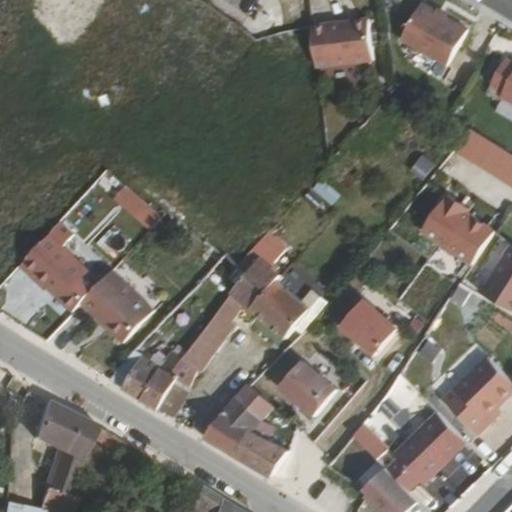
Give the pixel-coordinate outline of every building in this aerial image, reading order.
[(470,32),(423,5),(402,40),(449,68),(470,32)] [(313,27),(318,68),(376,61),(372,21),(313,27)] [(511,64),(507,62),(493,86),(504,93),(501,98),(511,104),(511,64)] [(511,156),(473,131),(457,155),(511,189),(511,156)] [(412,171),(425,181),(438,164),(424,154),(412,171)] [(315,189),(336,203),(344,191),(323,178),(315,189)] [(151,232),(162,219),(127,189),(116,201),(151,232)] [(425,233),(474,267),(495,234),(469,217),(463,213),(466,209),(450,197),(425,233)] [(472,212),(466,209),(463,213),(469,217),(472,212)] [(254,312),(279,282),(283,277),(272,269),(284,254),(279,250),(283,244),(271,235),(242,269),(244,271),(245,270),(250,274),(212,326),(228,338),(235,326),(232,324),(246,304),(254,312)] [(84,304),(102,284),(52,237),(24,268),(48,290),(49,288),(76,313),(84,304)] [(511,250),(486,294),(511,310),(511,250)] [(154,311),(113,272),(102,284),(84,304),(125,342),(154,311)] [(294,341),(314,324),(307,318),(313,311),(279,282),(254,312),(289,341),(291,338),(294,341)] [(399,331),(365,302),(341,331),(376,359),(399,331)] [(200,373),(228,338),(212,326),(185,360),(200,373)] [(113,382),(145,401),(164,370),(140,353),(113,382)] [(173,376),(185,360),(177,353),(164,370),(173,376)] [(180,381),(193,390),(200,373),(185,360),(173,376),(180,381)] [(501,411),(511,399),(511,381),(492,361),(449,403),(481,436),(493,424),(490,421),(501,411)] [(304,363),(282,390),(318,419),(339,392),(304,363)] [(145,401),(161,411),(180,381),(173,376),(164,370),(145,401)] [(161,411),(177,420),(193,390),(180,381),(161,411)] [(268,417),(276,408),(251,388),(242,398),(268,417)] [(208,439),(234,454),(249,430),(255,433),(268,417),(242,398),(226,416),(208,439)] [(100,432),(48,403),(36,440),(51,448),(42,510),(47,511),(75,511),(80,500),(73,498),(86,459),(88,460),(90,455),(88,454),(100,432)] [(503,414),(501,411),(490,421),(493,424),(503,414)] [(470,442),(443,415),(403,458),(404,459),(394,472),(415,491),(427,481),(429,484),(470,442)] [(356,437),(376,456),(387,444),(366,425),(356,437)] [(234,454),(275,479),(290,452),(255,433),(249,430),(234,454)] [(100,432),(96,442),(127,454),(131,444),(100,432)] [(394,472),(382,461),(362,482),(376,495),(374,498),(388,511),(417,511),(427,502),(415,491),(394,472)] [(235,511),(201,491),(192,511),(235,511)]
